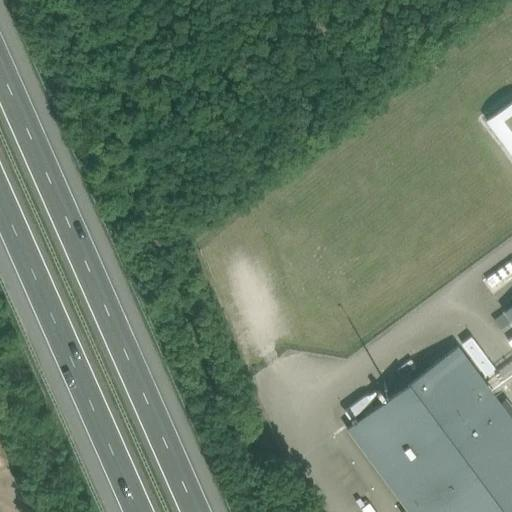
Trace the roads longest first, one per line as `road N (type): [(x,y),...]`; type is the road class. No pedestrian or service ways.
road 1 (motorway): [(196,511),(0,67)]
road 2 (motorway): [(0,198),(138,511)]
